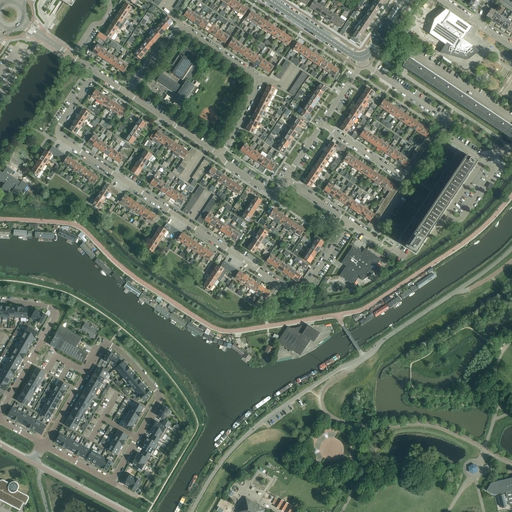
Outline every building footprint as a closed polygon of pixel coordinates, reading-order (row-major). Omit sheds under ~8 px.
[(234,0),(231,0),(228,5),(233,9),(238,2),(234,0)] [(319,4),(314,0),(310,7),(315,11),(319,4)] [(383,4),(376,0),(375,0),(373,5),(379,9),(383,4)] [(471,0),(468,4),(475,9),(479,3),(473,0),(471,0)] [(238,2),(233,9),(239,12),(243,6),(238,2)] [(320,14),(325,7),(326,5),(321,2),(319,4),(315,11),(320,14)] [(132,8),(125,3),(122,8),(128,13),(132,8)] [(379,9),(373,5),(369,10),(376,15),(379,9)] [(244,16),(248,9),(243,6),(239,12),(238,14),(240,15),(241,14),(244,16)] [(325,18),(330,11),(325,7),(320,14),(325,18)] [(128,13),(122,8),(119,13),(125,18),(128,13)] [(188,9),(184,16),(189,19),(194,13),(188,9)] [(434,19),(429,34),(445,45),(444,46),(440,53),(442,53),(464,60),(465,60),(466,60),(468,60),(469,59),(470,58),(479,51),(466,42),(462,39),(465,36),(467,33),(468,34),(473,28),(446,9),(434,19)] [(491,9),(487,16),(492,20),(496,13),(491,9)] [(376,15),(369,10),(366,15),(373,20),(376,15)] [(251,11),(247,18),(252,21),(257,15),(251,11)] [(330,21),(335,14),(330,11),(325,18),(330,21)] [(125,18),(119,13),(115,19),(122,23),(125,18)] [(194,23),(199,16),(194,13),(189,19),(194,23)] [(497,23),(502,16),(496,13),(492,20),(497,23)] [(199,26),(205,17),(200,14),(199,16),(194,23),(199,26)] [(335,24),(340,18),(335,14),(330,21),(335,24)] [(168,15),(167,17),(164,15),(160,19),(162,21),(169,27),(173,22),(170,20),(171,18),(168,15)] [(257,15),(252,21),(257,25),(262,18),(257,15)] [(373,20),(366,15),(362,20),(369,25),(373,20)] [(502,27),(507,20),(502,16),(497,23),(502,27)] [(204,30),(211,20),(205,17),(199,26),(204,30)] [(262,18),(257,25),(262,28),(267,22),(262,18)] [(341,28),(345,21),(340,18),(335,24),(341,28)] [(122,23),(115,19),(112,24),(118,28),(122,23)] [(366,30),(369,25),(362,20),(361,19),(357,24),(366,30)] [(210,33),(214,26),(216,24),(211,20),(204,30),(210,33)] [(507,30),(511,23),(507,20),(502,27),(507,30)] [(159,26),(165,31),(169,27),(162,21),(159,26)] [(267,22),(262,28),(267,32),(272,25),(267,22)] [(412,24),(409,22),(403,30),(406,32),(412,24)] [(118,28),(112,24),(108,29),(115,33),(118,28)] [(339,33),(342,35),(349,26),(346,24),(339,33)] [(366,30),(357,24),(354,29),(362,35),(366,30)] [(272,25),(267,32),(273,35),(277,28),(272,25)] [(154,31),(161,36),(165,31),(159,26),(154,31)] [(215,36),(219,30),(214,26),(210,33),(215,36)] [(277,28),(273,35),(278,39),(282,32),(277,28)] [(105,34),(111,39),(115,33),(108,29),(105,34)] [(350,34),(359,40),(362,35),(354,29),(350,34)] [(220,40),(224,33),(219,30),(215,36),(220,40)] [(224,33),(220,40),(219,41),(221,42),(222,41),(225,43),(231,34),(226,30),(224,33)] [(151,35),(157,41),(161,36),(154,31),(151,35)] [(282,32),(278,39),(283,42),(287,35),(282,32)] [(146,40),(153,45),(157,41),(151,35),(146,40)] [(288,46),(293,39),(287,35),(283,42),(288,46)] [(143,45),(149,50),(153,45),(146,40),(144,38),(142,41),(145,43),(143,45)] [(233,39),(228,46),(234,49),(238,42),(233,39)] [(239,52),(243,46),(238,42),(234,49),(239,52)] [(298,42),(293,49),(299,52),(303,46),(298,42)] [(97,45),(93,52),(98,55),(102,49),(97,45)] [(139,49),(145,55),(149,50),(143,45),(139,49)] [(244,56),(248,49),(243,46),(239,52),(244,56)] [(303,46),(299,52),(304,56),(308,49),(303,46)] [(174,70),(172,74),(182,81),(185,77),(194,63),(195,63),(199,57),(193,52),(193,53),(190,52),(191,51),(185,47),(180,53),(179,55),(172,66),(176,68),(174,70)] [(102,49),(98,55),(103,59),(107,52),(102,49)] [(135,54),(141,59),(145,55),(139,49),(135,54)] [(249,59),(253,53),(248,49),(244,56),(249,59)] [(308,49),(304,56),(309,59),(313,53),(308,49)] [(107,52),(103,59),(108,62),(113,56),(107,52)] [(254,63),(258,56),(253,53),(249,59),(254,63)] [(313,53),(309,59),(314,63),(318,56),(313,53)] [(113,56),(108,62),(113,66),(118,59),(113,56)] [(259,66),(264,60),(258,56),(254,63),(259,66)] [(318,56),(314,63),(319,66),(324,59),(318,56)] [(410,71),(505,135),(511,139),(511,124),(511,125),(511,126),(508,124),(509,123),(420,64),(419,65),(416,62),(416,61),(416,60),(415,59),(414,59),(413,59),(412,58),(409,56),(405,62),(404,63),(403,66),(406,69),(407,67),(410,70),(410,71)] [(118,59),(113,66),(112,67),(115,69),(115,67),(118,69),(123,62),(124,61),(119,57),(118,59)] [(324,59),(319,66),(324,70),(329,63),(324,59)] [(264,70),(269,63),(264,60),(259,66),(264,70)] [(128,66),(123,62),(118,69),(124,73),(128,66)] [(199,66),(195,63),(194,63),(185,77),(190,80),(199,66)] [(270,73),(274,66),(269,63),(264,70),(270,73)] [(329,63),(324,70),(329,73),(334,66),(329,63)] [(340,74),(337,72),(339,70),(334,66),(329,73),(335,76),(334,77),(337,79),(340,74)] [(173,102),(181,107),(190,93),(183,87),(163,74),(162,73),(156,82),(157,82),(162,86),(168,89),(177,95),(177,96),(173,102)] [(183,87),(190,93),(194,95),(198,88),(191,84),(187,81),(183,87)] [(327,88),(320,83),(317,89),(323,93),(327,88)] [(271,87),(268,86),(266,91),(273,95),(275,89),(271,87)] [(374,92),(368,87),(364,93),(371,97),(374,92)] [(323,93),(317,89),(313,94),(320,98),(323,93)] [(96,90),(92,97),(97,100),(101,93),(96,90)] [(263,97),(270,100),(273,95),(266,91),(263,97)] [(102,104),(106,97),(101,93),(97,100),(102,104)] [(312,93),(308,98),(317,103),(320,98),(313,94),(312,93)] [(361,98),(367,102),(371,97),(364,93),(361,98)] [(106,97),(102,104),(107,107),(112,100),(108,98),(109,97),(107,95),(106,97)] [(260,102),(267,106),(270,100),(263,97),(260,102)] [(317,103),(308,98),(307,97),(304,102),(307,104),(313,108),(317,103)] [(357,103),(364,107),(367,102),(361,98),(357,103)] [(111,113),(112,110),(117,104),(112,100),(107,107),(105,109),(111,113)] [(384,100),(379,107),(385,110),(389,104),(384,100)] [(257,108),(264,112),(267,106),(260,102),(257,108)] [(354,108),(360,113),(364,107),(357,103),(354,108)] [(117,114),(122,107),(117,104),(112,110),(117,114)] [(313,108),(307,104),(303,109),(310,114),(313,108)] [(389,104),(385,110),(390,114),(394,107),(389,104)] [(122,117),(127,111),(122,107),(117,114),(122,117)] [(394,107),(390,114),(395,117),(400,110),(394,107)] [(266,113),(264,112),(257,108),(254,114),(261,117),(263,118),(266,113)] [(350,113),(357,118),(360,113),(354,108),(350,113)] [(88,116),(90,113),(83,109),(80,114),(86,119),(88,120),(90,117),(88,116)] [(300,114),(306,119),(310,114),(303,109),(300,114)] [(400,110),(395,117),(400,120),(405,114),(400,110)] [(347,118),(354,123),(355,124),(357,121),(355,120),(357,118),(350,113),(347,118)] [(86,119),(80,114),(76,119),(83,124),(86,119)] [(252,119),(259,123),(261,117),(254,114),(252,119)] [(405,114),(400,120),(405,124),(410,117),(405,114)] [(410,117),(405,124),(410,127),(415,121),(410,117)] [(146,123),(138,118),(134,123),(136,124),(143,129),(146,123)] [(304,123),(297,118),(294,123),(300,128),(304,123)] [(344,123),(350,128),(354,123),(347,118),(344,123)] [(83,124),(76,119),(73,124),(80,129),(81,129),(82,127),(81,126),(83,124)] [(249,124),(256,128),(259,123),(252,119),(249,124)] [(415,121),(410,127),(415,131),(420,124),(415,121)] [(300,128),(294,123),(290,129),(297,133),(300,128)] [(340,129),(347,133),(350,128),(344,123),(340,129)] [(69,130),(76,134),(80,129),(73,124),(69,130)] [(133,130),(139,134),(143,129),(136,124),(133,130)] [(246,130),(253,134),(256,128),(249,124),(246,130)] [(420,124),(415,131),(421,134),(425,127),(420,124)] [(365,127),(364,128),(363,129),(364,130),(360,136),(365,140),(370,133),(371,131),(370,130),(369,129),(366,127),(365,127)] [(425,127),(421,134),(426,137),(427,136),(429,133),(430,131),(425,127)] [(297,133),(290,129),(287,134),(293,138),(297,133)] [(139,134),(133,130),(129,135),(136,139),(139,134)] [(157,144),(158,141),(159,142),(164,135),(158,131),(156,134),(154,132),(150,137),(153,139),(152,141),(157,144)] [(371,143),(375,136),(370,133),(365,140),(371,143)] [(93,136),(89,142),(94,146),(98,139),(99,138),(94,134),(93,136)] [(293,138),(287,134),(283,139),(290,143),(293,138)] [(126,140),(132,144),(136,139),(129,135),(126,140)] [(164,145),(169,138),(164,135),(159,142),(164,145)] [(376,146),(380,140),(375,136),(371,143),(376,146)] [(169,148),(174,142),(169,138),(164,145),(169,148)] [(98,139),(94,146),(99,149),(103,143),(98,139)] [(290,143),(283,139),(280,144),(287,148),(290,143)] [(381,150),(385,143),(380,140),(376,146),(381,150)] [(174,152),(179,145),(174,142),(169,148),(174,152)] [(338,146),(331,142),(328,147),(334,151),(338,146)] [(103,143),(99,149),(104,153),(108,146),(103,143)] [(386,153),(390,147),(385,143),(381,150),(386,153)] [(245,144),(240,151),(245,154),(250,148),(245,144)] [(277,149),(283,154),(287,148),(280,144),(277,149)] [(178,158),(179,155),(184,149),(179,145),(174,152),(173,154),(178,158)] [(108,146),(104,153),(109,156),(114,149),(108,146)] [(324,152),(331,157),(334,151),(328,147),(324,152)] [(391,157),(395,150),(390,147),(386,153),(391,157)] [(251,158),(255,151),(250,148),(245,154),(251,158)] [(114,149),(109,156),(114,160),(119,153),(114,149)] [(186,156),(188,153),(189,152),(184,149),(179,155),(184,159),(185,158),(186,156)] [(49,152),(46,150),(42,155),(49,160),(53,154),(51,153),(49,152)] [(154,156),(145,150),(142,156),(151,162),(154,156)] [(396,160),(400,153),(395,150),(391,157),(396,160)] [(256,161),(260,154),(255,151),(251,158),(256,161)] [(321,157),(328,161),(331,157),(324,152),(321,157)] [(120,163),(124,156),(119,153),(114,160),(120,163)] [(401,163),(406,157),(400,153),(396,160),(401,163)] [(405,241),(403,244),(404,245),(405,246),(416,253),(424,241),(447,207),(477,162),(466,155),(465,154),(464,153),(462,157),(460,156),(403,240),(405,241)] [(261,164),(265,158),(260,154),(256,161),(261,164)] [(348,154),(343,161),(349,164),(353,158),(348,154)] [(39,160),(45,165),(49,160),(42,155),(39,160)] [(151,162),(142,156),(138,161),(145,165),(147,167),(151,162)] [(68,168),(69,167),(73,160),(68,157),(64,162),(62,164),(68,168)] [(318,162),(324,167),(328,161),(321,157),(318,162)] [(406,157),(401,163),(406,167),(407,166),(409,163),(410,161),(411,160),(406,157)] [(266,168),(270,161),(265,158),(261,164),(266,168)] [(353,158),(349,164),(354,168),(358,161),(353,158)] [(35,166),(42,170),(45,165),(39,160),(35,166)] [(73,160),(69,167),(74,170),(78,164),(73,160)] [(145,165),(138,161),(135,166),(142,170),(145,165)] [(271,171),(276,165),(270,161),(266,168),(271,171)] [(358,161),(354,168),(359,171),(364,165),(358,161)] [(314,167),(321,172),(324,167),(318,162),(314,167)] [(79,174),(83,167),(78,164),(74,170),(79,174)] [(364,165),(359,171),(364,175),(369,168),(364,165)] [(32,171),(35,173),(33,175),(37,178),(42,170),(35,166),(32,171)] [(132,171),(138,176),(142,170),(135,166),(132,171)] [(28,185),(22,181),(21,182),(10,175),(13,171),(7,167),(3,173),(0,171),(0,180),(5,184),(0,190),(7,195),(11,188),(13,189),(12,192),(21,198),(23,195),(25,191),(24,191),(28,185)] [(83,167),(79,174),(84,177),(89,171),(83,167)] [(311,173),(317,177),(321,172),(314,167),(311,173)] [(212,168),(208,174),(213,178),(218,171),(212,168)] [(369,168),(364,175),(370,178),(374,171),(369,168)] [(89,181),(94,174),(89,171),(84,177),(89,181)] [(218,171),(213,178),(218,181),(223,175),(218,171)] [(374,171),(370,178),(375,181),(379,175),(374,171)] [(307,178),(314,182),(317,177),(311,173),(307,178)] [(95,184),(99,178),(94,174),(89,181),(95,184)] [(223,185),(228,178),(223,175),(218,181),(223,185)] [(379,175),(375,181),(379,185),(384,178),(379,175)] [(155,177),(150,184),(156,187),(160,181),(155,177)] [(228,178),(223,185),(228,188),(233,181),(228,178)] [(304,183),(310,187),(314,182),(307,178),(304,183)] [(384,178),(379,185),(385,188),(389,181),(384,178)] [(160,181),(156,187),(161,191),(165,184),(160,181)] [(233,191),(238,185),(233,181),(228,188),(233,191)] [(329,194),(334,187),(335,185),(330,181),(324,190),(327,192),(326,194),(328,195),(329,194)] [(389,181),(385,188),(390,192),(391,190),(393,188),(394,185),(389,181)] [(165,184),(161,191),(166,194),(170,188),(165,184)] [(242,190),(243,188),(238,185),(233,191),(240,196),(243,191),(242,190)] [(339,191),(334,187),(329,194),(332,196),(331,197),(333,198),(334,197),(339,191)] [(106,190),(103,188),(100,194),(106,198),(110,193),(109,192),(106,190)] [(170,188),(166,194),(171,197),(175,191),(170,188)] [(177,189),(175,191),(171,197),(176,201),(181,194),(178,193),(180,190),(177,189)] [(340,201),(344,194),(339,191),(334,197),(340,201)] [(187,195),(182,192),(181,194),(176,201),(181,204),(187,195)] [(96,199),(103,203),(106,198),(100,194),(96,199)] [(345,204),(349,197),(344,194),(340,201),(345,204)] [(124,208),(131,199),(125,195),(121,200),(119,204),(124,208)] [(250,200),(252,202),(258,206),(262,201),(254,195),(250,200)] [(350,207),(354,201),(349,197),(345,204),(350,207)] [(92,204),(99,208),(103,203),(96,199),(92,204)] [(131,199),(124,208),(129,211),(131,209),(136,202),(131,199)] [(355,211),(359,204),(354,201),(350,207),(355,211)] [(136,212),(141,205),(136,202),(131,209),(136,212)] [(248,207),(255,211),(258,206),(252,202),(248,207)] [(360,214),(364,207),(359,204),(355,211),(360,214)] [(141,205),(136,212),(141,216),(146,209),(141,205)] [(255,211),(248,207),(245,212),(252,216),(255,211)] [(365,218),(369,211),(364,207),(360,214),(365,218)] [(147,219),(151,212),(146,209),(141,216),(147,219)] [(274,209),(269,215),(274,219),(279,212),(274,209)] [(244,219),(248,222),(252,216),(245,212),(243,210),(239,217),(243,220),(244,219)] [(369,211),(365,218),(370,221),(371,220),(373,218),(374,215),(375,214),(369,211)] [(151,224),(156,216),(151,212),(147,219),(146,221),(151,224)] [(279,212),(274,219),(280,222),(284,216),(279,212)] [(210,223),(214,217),(209,213),(209,214),(207,216),(205,219),(205,220),(210,223)] [(284,216),(280,222),(285,226),(289,219),(284,216)] [(215,227),(219,220),(214,217),(210,223),(215,227)] [(289,219),(285,226),(283,228),(288,232),(289,231),(295,221),(293,220),(292,221),(289,219)] [(220,230),(225,224),(219,220),(215,227),(220,230)] [(294,234),(300,226),(299,226),(297,224),(297,223),(295,221),(289,231),(294,234)] [(225,234),(230,227),(225,224),(220,230),(225,234)] [(230,237),(236,229),(236,228),(231,224),(230,227),(225,234),(230,237)] [(302,227),(302,226),(300,225),(299,226),(300,226),(294,234),(299,238),(305,229),(302,227)] [(163,228),(160,226),(157,232),(164,236),(167,231),(166,230),(163,228)] [(268,232),(261,228),(258,233),(264,238),(268,232)] [(61,229),(58,235),(68,240),(75,243),(78,236),(61,229)] [(245,235),(236,229),(230,237),(235,241),(237,238),(242,241),(245,235)] [(153,237),(160,241),(164,236),(157,232),(153,237)] [(183,243),(188,237),(182,233),(179,238),(178,240),(183,243)] [(254,238),(261,243),(264,238),(258,233),(254,238)] [(150,242),(157,247),(160,241),(153,237),(150,242)] [(188,237),(183,243),(188,247),(193,240),(188,237)] [(251,243),(257,248),(261,243),(254,238),(251,243)] [(317,238),(314,243),(320,248),(324,242),(317,238)] [(193,240),(188,247),(193,250),(198,244),(193,240)] [(155,253),(153,252),(157,247),(150,242),(146,248),(149,249),(147,252),(153,256),(155,253)] [(320,248),(314,243),(312,242),(308,247),(310,248),(317,253),(320,248)] [(84,243),(80,247),(92,260),(97,256),(84,243)] [(247,249),(254,253),(257,248),(251,243),(247,249)] [(198,244),(193,250),(199,254),(203,247),(198,244)] [(362,252),(353,246),(341,263),(346,266),(345,268),(343,271),(340,276),(354,285),(356,281),(359,277),(355,275),(358,273),(362,281),(375,273),(370,265),(372,264),(376,267),(381,259),(366,250),(363,254),(362,253),(362,252)] [(203,247),(199,254),(204,257),(208,251),(203,247)] [(317,253),(310,248),(307,253),(314,258),(317,253)] [(209,261),(214,254),(208,251),(204,257),(209,261)] [(303,259),(310,263),(314,258),(307,253),(303,259)] [(271,255),(267,261),(272,265),(276,258),(271,255)] [(98,258),(94,262),(109,275),(112,272),(98,258)] [(277,268),(281,262),(276,258),(272,265),(277,268)] [(282,272),(287,265),(286,265),(281,262),(277,268),(282,272)] [(293,267),(288,263),(286,265),(287,265),(282,272),(287,275),(292,269),(293,267)] [(220,267),(217,265),(214,270),(221,275),(223,276),(227,271),(226,270),(223,269),(220,267)] [(292,279),(297,272),(292,269),(287,275),(292,279)] [(210,275),(217,280),(221,275),(214,270),(210,275)] [(240,282),(245,275),(239,272),(236,277),(235,278),(240,282)] [(297,282),(302,275),(297,272),(292,279),(297,282)] [(437,278),(434,273),(416,286),(419,290),(437,278)] [(115,274),(112,277),(122,286),(125,283),(115,274)] [(207,280),(214,285),(217,280),(210,275),(207,280)] [(245,275),(240,282),(245,285),(250,279),(245,275)] [(250,279),(245,285),(251,289),(255,282),(250,279)] [(203,286),(210,290),(214,285),(207,280),(203,286)] [(255,282),(251,289),(256,292),(260,285),(255,282)] [(128,283),(124,288),(139,298),(142,293),(128,283)] [(260,285),(256,292),(261,296),(265,289),(260,285)] [(400,296),(403,301),(419,290),(416,286),(400,296)] [(266,299),(265,301),(268,302),(271,297),(269,296),(271,292),(265,289),(261,296),(266,299)] [(143,294),(140,299),(155,309),(158,304),(143,294)] [(387,305),(390,309),(398,304),(403,301),(400,296),(387,305)] [(373,314),(376,318),(390,309),(387,305),(373,314)] [(158,306),(155,311),(168,320),(172,315),(158,306)] [(37,321),(42,312),(36,309),(31,318),(37,321)] [(47,315),(42,312),(37,321),(42,324),(47,315)] [(173,314),(170,319),(185,328),(188,323),(173,314)] [(360,322),(362,326),(376,318),(373,314),(360,322)] [(85,323),(82,329),(90,334),(89,335),(93,338),(97,330),(85,323)] [(190,323),(187,327),(202,337),(205,333),(190,323)] [(288,327),(279,340),(277,342),(291,351),(292,349),(299,354),(303,348),(305,349),(311,340),(314,342),(320,333),(308,325),(306,329),(301,326),(296,332),(288,327)] [(82,338),(61,326),(55,335),(61,339),(56,348),(83,363),(84,363),(83,362),(84,360),(85,360),(88,353),(77,347),(80,340),(82,338)] [(32,329),(28,327),(25,332),(35,338),(38,332),(34,330),(32,329)] [(32,343),(35,338),(25,332),(22,338),(32,343)] [(205,333),(203,337),(217,345),(219,341),(205,333)] [(29,348),(32,343),(22,338),(19,343),(29,348)] [(219,341),(218,346),(231,349),(232,345),(219,341)] [(26,354),(29,348),(19,343),(16,348),(14,347),(26,354)] [(250,362),(253,358),(235,345),(232,349),(250,362)] [(273,348),(268,346),(265,352),(270,355),(273,348)] [(26,354),(14,347),(11,352),(23,359),(26,354)] [(109,351),(104,360),(109,363),(114,354),(109,351)] [(20,364),(23,359),(11,352),(13,353),(10,358),(20,364)] [(114,354),(109,363),(115,366),(120,358),(114,354)] [(339,357),(320,367),(323,372),(341,361),(339,357)] [(17,369),(20,364),(10,358),(7,364),(17,369)] [(120,373),(128,366),(124,362),(116,368),(120,373)] [(17,369),(7,364),(4,369),(14,374),(17,369)] [(128,366),(120,373),(124,377),(122,379),(132,371),(128,366)] [(105,378),(108,373),(107,372),(105,371),(102,369),(98,367),(95,373),(105,378)] [(37,368),(34,373),(44,378),(47,373),(37,368)] [(317,368),(298,380),(301,385),(320,373),(317,368)] [(11,380),(14,374),(4,369),(1,374),(11,380)] [(132,371),(122,379),(126,384),(136,375),(132,371)] [(34,373),(31,377),(41,383),(44,378),(34,373)] [(95,373),(92,378),(104,385),(104,384),(102,383),(105,378),(95,373)] [(0,380),(8,385),(11,380),(1,374),(0,375),(0,380)] [(136,375),(126,384),(128,382),(132,386),(130,388),(140,380),(136,375)] [(31,377),(29,382),(38,388),(41,383),(31,377)] [(92,378),(89,383),(101,390),(104,385),(92,378)] [(140,380),(130,388),(134,393),(144,384),(140,380)] [(59,381),(57,386),(65,391),(68,386),(59,381)] [(29,382),(26,387),(35,392),(37,387),(38,388),(29,382)] [(89,383),(86,388),(96,394),(99,389),(101,390),(89,383)] [(294,383),(273,394),(276,399),(296,388),(294,383)] [(144,384),(134,393),(136,391),(140,396),(147,389),(144,384)] [(53,389),(53,390),(63,395),(65,391),(57,386),(54,390),(53,389)] [(26,387),(23,391),(33,397),(32,396),(35,392),(26,387)] [(86,388),(83,394),(93,399),(96,394),(86,388)] [(147,389),(140,396),(144,400),(146,401),(150,398),(149,396),(152,394),(148,389),(147,389)] [(53,390),(50,394),(60,400),(63,395),(53,390)] [(23,391),(21,396),(30,402),(33,397),(23,391)] [(50,394),(48,399),(57,405),(60,400),(50,394)] [(90,404),(93,399),(83,394),(80,399),(90,404)] [(21,396),(18,401),(27,406),(29,401),(30,402),(21,396)] [(270,397),(252,408),(254,412),(272,401),(270,397)] [(48,399),(45,404),(55,409),(57,405),(48,399)] [(87,410),(90,404),(80,399),(77,404),(87,410)] [(130,406),(141,412),(144,407),(135,402),(132,407),(130,406)] [(45,404),(42,408),(52,414),(55,409),(45,404)] [(84,415),(87,410),(77,404),(74,409),(84,415)] [(130,406),(128,411),(138,417),(141,412),(130,406)] [(159,413),(158,416),(164,419),(169,409),(163,406),(162,408),(159,413)] [(13,407),(8,416),(13,419),(18,410),(13,407)] [(43,409),(40,414),(42,415),(45,417),(48,418),(49,419),(52,414),(42,408),(42,409),(43,409)] [(81,420),(84,415),(74,409),(71,414),(81,420)] [(13,419),(18,422),(22,413),(18,410),(13,419)] [(250,410),(232,427),(235,430),(253,414),(250,410)] [(128,411),(125,415),(136,421),(138,417),(128,411)] [(22,413),(18,422),(22,424),(27,415),(22,413)] [(71,414),(68,420),(78,425),(81,420),(71,414)] [(27,415),(22,424),(27,427),(32,418),(27,415)] [(127,417),(124,421),(133,426),(136,421),(125,415),(127,417)] [(27,427),(32,429),(37,419),(36,420),(32,418),(27,427)] [(37,419),(32,429),(37,432),(42,422),(37,419)] [(75,431),(78,425),(68,420),(65,425),(75,431)] [(133,426),(124,421),(121,426),(130,431),(133,426)] [(156,421),(153,427),(165,434),(168,428),(167,428),(169,426),(163,422),(162,425),(156,421)] [(42,422),(37,432),(42,435),(47,425),(42,422)] [(153,427),(150,432),(154,435),(153,437),(158,440),(160,438),(162,439),(165,434),(153,427)] [(114,434),(125,440),(128,435),(119,430),(116,435),(114,434)] [(229,430),(213,445),(217,449),(232,433),(229,430)] [(60,445),(65,436),(60,434),(56,442),(60,445)] [(114,434),(111,439),(122,445),(125,440),(114,434)] [(60,445),(65,448),(70,439),(65,436),(60,445)] [(147,437),(144,443),(156,449),(154,448),(158,440),(153,437),(151,440),(147,437)] [(75,441),(70,439),(65,448),(70,450),(75,441)] [(111,439),(109,443),(119,450),(122,445),(111,439)] [(80,444),(75,441),(70,450),(75,453),(80,444)] [(111,445),(108,450),(117,455),(119,450),(109,443),(109,444),(111,445)] [(144,443),(141,448),(145,450),(144,453),(149,456),(151,454),(153,455),(156,449),(144,443)] [(75,453),(79,456),(79,455),(84,447),(80,444),(75,453)] [(84,458),(89,449),(84,447),(79,455),(84,458)] [(93,449),(87,460),(92,463),(98,452),(93,449)] [(210,449),(198,467),(202,470),(215,452),(210,449)] [(98,452),(92,463),(97,465),(102,456),(97,454),(98,452)] [(138,453),(135,458),(147,465),(145,464),(149,456),(144,453),(142,455),(138,453)] [(102,456),(97,465),(102,468),(108,457),(107,457),(106,459),(102,456)] [(102,468),(107,471),(113,460),(108,457),(102,468)] [(135,458),(132,464),(136,466),(135,469),(140,472),(142,469),(144,470),(147,465),(135,458)] [(473,463),(468,466),(468,472),(473,474),(478,471),(478,466),(473,463)] [(127,473),(124,478),(127,480),(124,484),(130,487),(136,478),(127,473)] [(187,492),(190,493),(199,477),(196,475),(187,492)] [(488,488),(487,491),(494,495),(505,492),(506,496),(505,497),(504,495),(498,497),(500,507),(502,506),(503,508),(505,507),(505,506),(507,505),(506,503),(508,503),(508,505),(511,506),(511,477),(491,483),(488,488)] [(130,487),(135,490),(138,486),(140,487),(142,482),(141,481),(136,478),(130,487)] [(20,510),(23,503),(25,504),(28,500),(28,499),(28,498),(28,497),(28,496),(27,496),(17,491),(18,489),(18,487),(18,486),(18,485),(18,484),(17,483),(16,483),(15,482),(14,482),(13,482),(12,483),(11,484),(10,484),(8,483),(4,481),(3,480),(2,480),(1,481),(0,481),(0,498),(4,500),(4,501),(7,503),(8,502),(11,504),(14,505),(17,507),(16,508),(20,510)] [(180,511),(187,499),(183,497),(175,511),(180,511)] [(263,511),(265,509),(246,498),(244,502),(243,502),(236,511),(263,511)] [(274,506),(283,511),(293,511),(296,508),(279,498),(274,506)]
